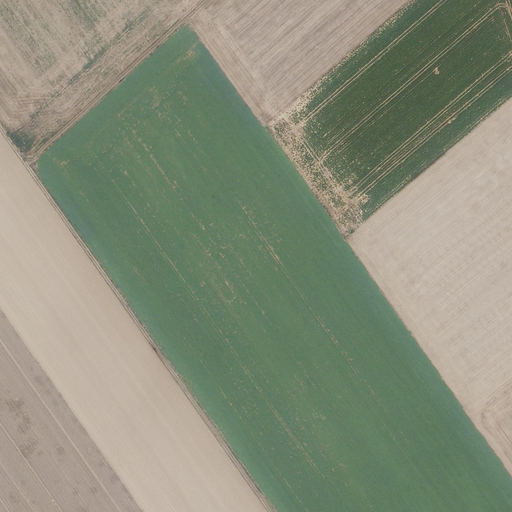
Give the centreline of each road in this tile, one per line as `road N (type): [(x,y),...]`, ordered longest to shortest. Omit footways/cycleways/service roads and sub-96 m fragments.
road 1 (track): [(0,124),(271,511)]
road 2 (track): [(27,163),(206,0)]
